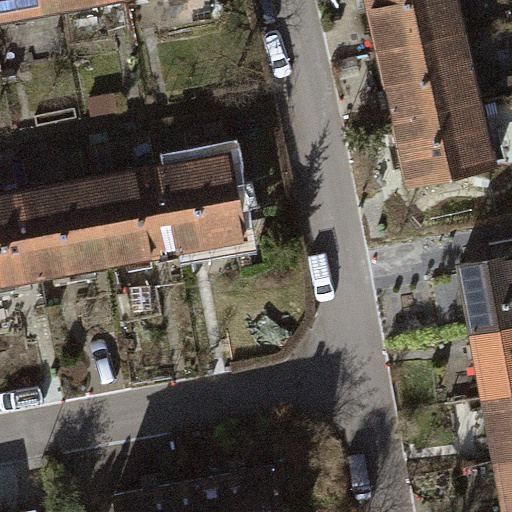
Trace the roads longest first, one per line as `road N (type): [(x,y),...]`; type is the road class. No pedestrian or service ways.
road 1 (residential): [(283,0),(365,367)]
road 2 (residential): [(0,441),(365,367)]
road 3 (residential): [(365,367),(392,511)]
